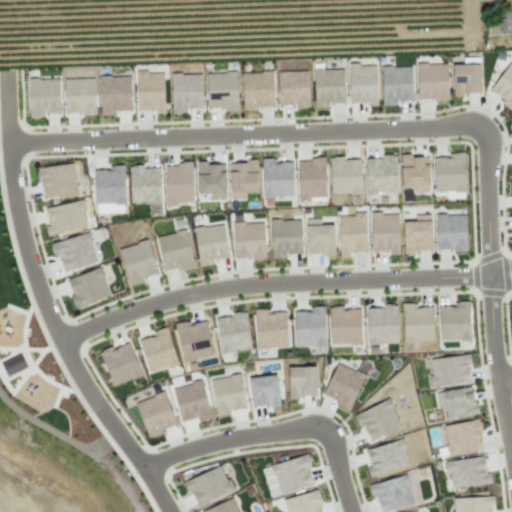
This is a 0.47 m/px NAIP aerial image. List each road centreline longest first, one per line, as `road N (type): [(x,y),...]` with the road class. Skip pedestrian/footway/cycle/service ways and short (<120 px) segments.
road 1 (residential): [(511,276),(211,291),(108,320),(57,344),(21,261),(6,169),(11,150),(26,144),(465,131),(483,149),(481,278),(491,375),(511,383)]
road 2 (residential): [(350,511),(330,441),(304,427),(217,439),(144,467)]
road 3 (residential): [(57,344),(169,511)]
